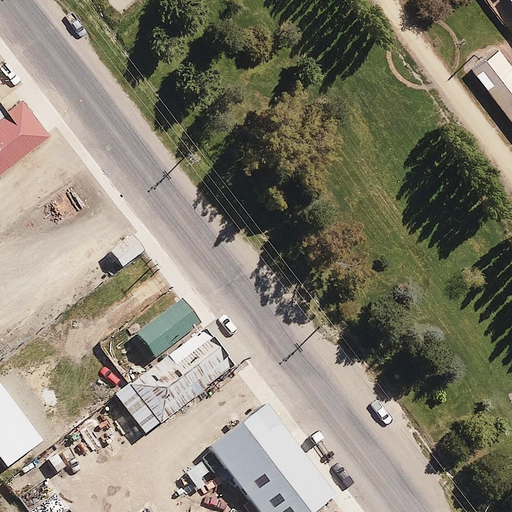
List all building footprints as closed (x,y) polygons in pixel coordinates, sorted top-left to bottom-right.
[(511,53),(486,74),(511,106),(511,53)] [(0,126),(16,114),(0,93),(0,126)] [(0,188),(47,152),(16,114),(0,126),(0,188)] [(141,254),(127,237),(107,254),(121,271),(141,254)] [(151,263),(126,284),(145,307),(170,287),(151,263)] [(128,291),(84,327),(91,335),(135,300),(128,291)] [(164,364),(205,332),(186,309),(145,341),(164,364)] [(240,377),(205,332),(164,364),(122,397),(156,442),(240,377)] [(314,511),(336,495),(266,405),(210,447),(260,511),(314,511)]
